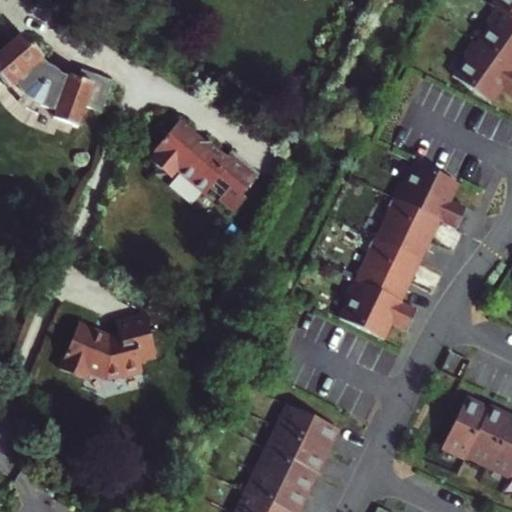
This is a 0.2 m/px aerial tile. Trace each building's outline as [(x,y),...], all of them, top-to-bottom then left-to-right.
[(511,0),(494,0),(491,5),(497,9),(511,19),(511,0)] [(511,19),(497,9),(487,22),(491,24),(477,43),(511,67),(511,19)] [(511,67),(477,43),(474,41),(464,54),(468,56),(453,76),(492,104),(503,89),(506,84),(511,88),(511,67)] [(32,44),(0,72),(0,77),(20,100),(26,95),(36,105),(29,111),(26,113),(31,120),(37,123),(43,125),(46,118),(48,113),(61,118),(59,123),(80,131),(88,108),(104,114),(114,83),(86,73),(82,83),(75,80),(73,84),(67,82),(64,78),(60,76),(57,76),(54,73),(55,70),(32,44)] [(511,88),(506,84),(503,89),(511,96),(511,88)] [(26,95),(20,100),(29,111),(36,105),(26,95)] [(48,113),(46,118),(59,123),(61,118),(48,113)] [(226,194),(240,203),(250,188),(266,165),(235,145),(229,153),(213,143),(204,144),(193,136),(196,131),(176,118),(162,126),(168,137),(157,153),(159,154),(155,161),(159,164),(161,176),(179,171),(181,169),(208,187),(217,184),(228,191),(226,194)] [(454,197),(459,185),(414,163),(403,186),(400,184),(393,199),(441,223),(456,230),(466,210),(451,202),(454,197)] [(250,188),(240,203),(246,207),(256,192),(250,188)] [(451,202),(466,210),(468,204),(454,197),(451,202)] [(441,223),(393,199),(387,211),(389,212),(375,241),(421,263),(441,223)] [(375,241),(373,239),(367,252),(369,253),(356,282),(402,303),(421,263),(375,241)] [(356,282),(353,280),(346,295),(350,297),(339,320),(383,341),(391,324),(406,331),(418,311),(402,303),(356,282)] [(89,327),(67,373),(91,384),(96,376),(111,385),(128,380),(129,384),(149,378),(146,368),(163,364),(153,324),(124,331),(127,340),(117,342),(89,327)] [(389,330),(403,337),(406,331),(391,324),(389,330)] [(465,457),(486,412),(475,406),(477,402),(466,397),(442,447),(465,457)] [(487,465),(509,420),(498,414),(500,410),(489,405),(466,455),(487,465)] [(339,431),(289,407),(279,429),(325,451),(330,440),(334,441),(339,431)] [(510,474),(511,469),(511,421),(509,420),(487,465),(509,476),(510,474)] [(325,451),(279,429),(268,451),(314,473),(317,475),(323,465),(319,463),(325,451)] [(314,473),(268,451),(258,472),(307,496),(312,486),(308,484),(314,473)] [(307,496),(258,472),(247,494),(284,511),(295,511),(299,505),(302,506),(307,496)] [(284,511),(247,494),(238,511),(284,511)]
